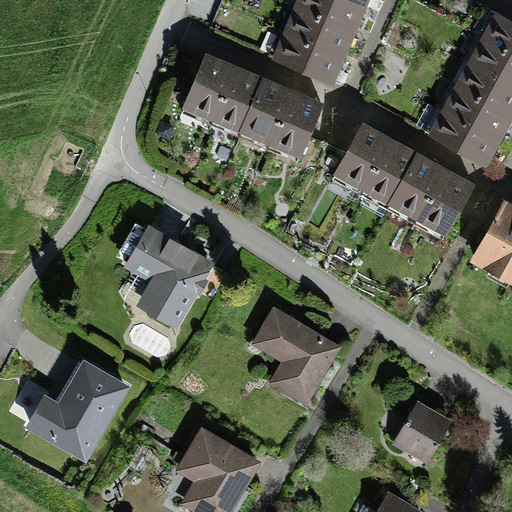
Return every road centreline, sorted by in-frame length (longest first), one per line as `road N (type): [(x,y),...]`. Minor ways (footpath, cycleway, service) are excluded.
road 1 (residential): [(112,157),(235,224),(511,409)]
road 2 (residential): [(0,311),(70,229),(112,157)]
road 3 (residential): [(112,157),(178,0)]
